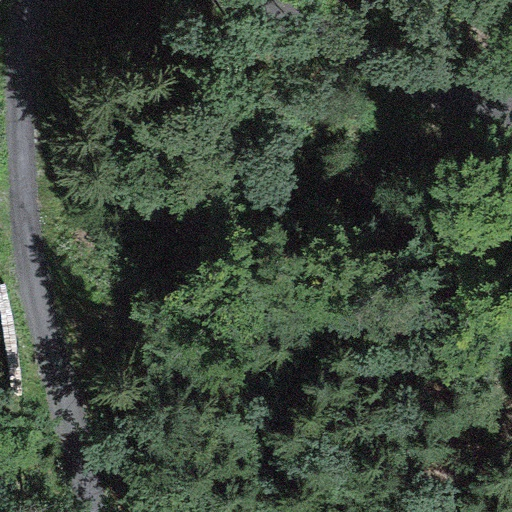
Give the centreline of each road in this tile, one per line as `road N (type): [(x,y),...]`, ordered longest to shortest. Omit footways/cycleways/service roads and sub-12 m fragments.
road 1 (track): [(89,511),(57,389),(19,167),(14,102),(20,41),(35,0)]
road 2 (track): [(237,0),(314,48),(405,85),(511,100)]
